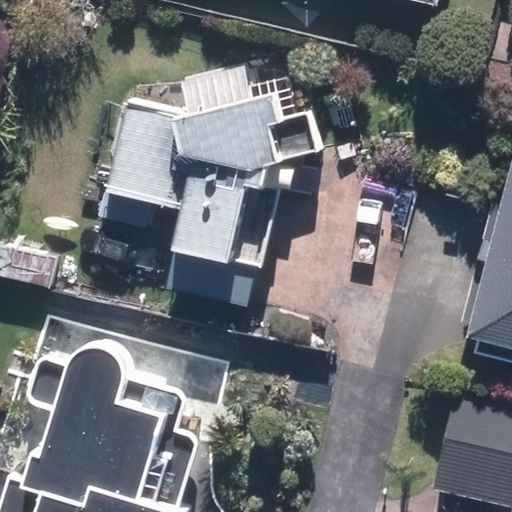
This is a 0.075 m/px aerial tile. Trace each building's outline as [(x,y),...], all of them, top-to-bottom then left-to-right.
[(398,0),(438,9),(440,0),(398,0)] [(172,253),(229,264),(246,194),(252,172),(279,163),(269,130),(279,124),(274,97),(172,120),(126,112),(104,191),(180,207),(172,253)] [(511,166),(466,341),(511,353),(511,166)] [(169,511),(167,511),(138,504),(159,418),(114,407),(121,376),(122,373),(122,371),(122,369),(122,366),(122,364),(121,361),(121,359),(120,357),(119,354),(117,352),(116,350),(114,349),(112,347),(110,346),(108,345),(106,343),(103,343),(101,342),(98,342),(96,342),(93,342),(91,342),(89,343),(86,343),(84,344),(82,346),(80,347),(78,349),(76,350),(75,352),(73,354),(72,356),(71,359),(70,361),(70,364),(47,460),(29,456),(23,480),(11,477),(2,511),(169,511)] [(511,511),(511,427),(452,414),(437,487),(511,503),(511,511)]
